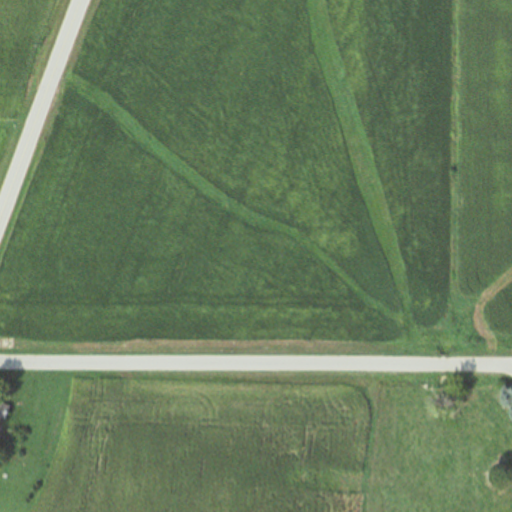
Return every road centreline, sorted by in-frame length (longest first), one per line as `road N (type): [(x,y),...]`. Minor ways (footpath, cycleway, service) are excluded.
road 1 (residential): [(511,361),(0,360)]
road 2 (secondary): [(0,223),(80,0)]
